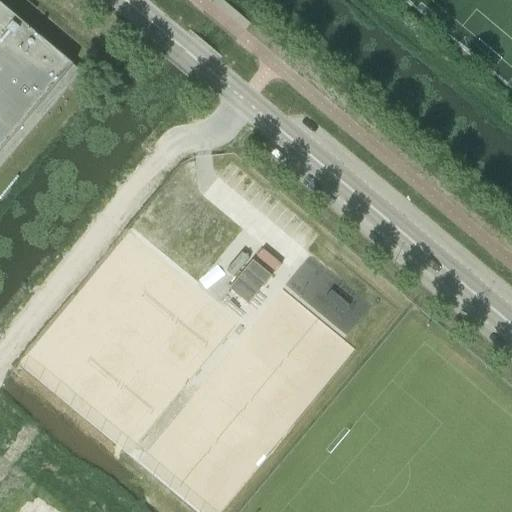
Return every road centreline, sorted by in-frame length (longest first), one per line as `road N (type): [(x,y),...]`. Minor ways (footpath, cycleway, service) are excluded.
road 1 (tertiary): [(209,71),(511,326)]
road 2 (unknown): [(243,100),(215,130),(172,141),(0,384)]
